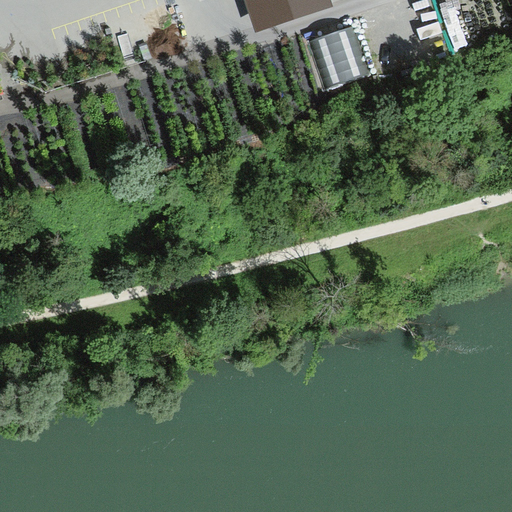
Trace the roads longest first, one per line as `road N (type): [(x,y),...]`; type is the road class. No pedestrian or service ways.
road 1 (track): [(511,193),(288,259),(0,321)]
road 2 (unknown): [(220,0),(228,25),(251,42),(383,0)]
